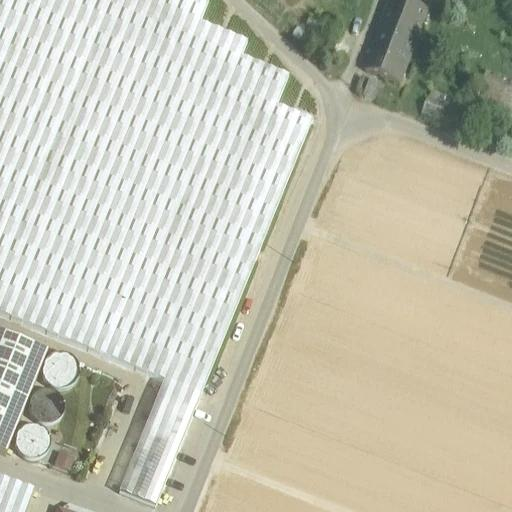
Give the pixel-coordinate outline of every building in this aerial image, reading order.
[(0,0),(0,317),(164,384),(200,399),(311,123),(276,109),(288,79),(240,60),(247,45),(199,26),(208,3),(199,0),(0,0)] [(428,13),(395,0),(391,0),(377,36),(379,37),(414,50),(428,13)] [(414,50),(379,37),(365,74),(400,87),(414,50)] [(511,79),(489,75),(482,107),(511,112),(511,79)] [(47,355),(0,335),(0,455),(5,457),(47,355)] [(76,382),(77,375),(76,369),(72,363),(66,359),(60,358),(53,359),(47,363),(43,369),(42,376),(44,382),(47,388),(53,392),(60,393),(66,392),(72,388),(76,382)] [(164,384),(119,495),(155,510),(200,399),(164,384)] [(62,417),(63,411),(62,404),(58,398),(53,395),(46,393),(39,395),(34,399),(30,404),(29,411),(30,418),(34,423),(40,427),(46,428),(53,427),(58,423),(62,417)] [(48,452),(49,446),(48,439),(44,434),(39,430),(32,429),(25,430),(20,434),(16,439),(15,446),(16,453),(20,458),(26,462),(32,463),(39,462),(44,458),(48,452)] [(0,511),(26,511),(34,493),(0,480),(0,511)]
